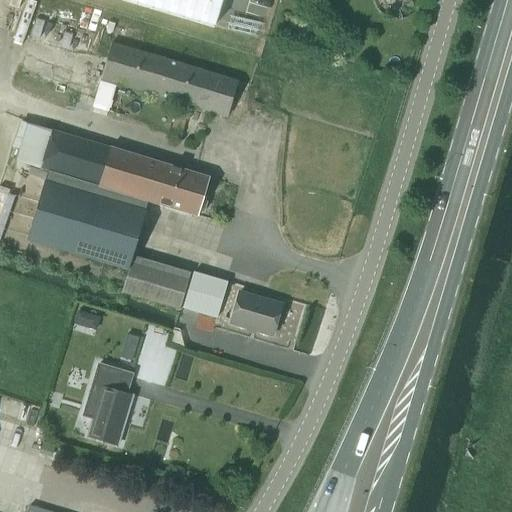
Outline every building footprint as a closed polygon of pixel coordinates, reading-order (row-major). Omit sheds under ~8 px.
[(130,0),(212,25),(219,0),(130,0)] [(237,81),(120,46),(111,43),(101,78),(227,116),(237,81)] [(15,162),(40,169),(40,168),(51,132),(35,127),(26,125),(15,162)] [(47,170),(96,184),(107,147),(51,130),(51,132),(40,168),(47,170)] [(96,184),(147,200),(196,214),(197,211),(203,212),(207,199),(202,197),(208,177),(107,147),(96,184)] [(96,184),(47,170),(26,240),(126,270),(147,200),(96,184)] [(179,309),(189,272),(133,256),(122,293),(179,309)] [(225,282),(208,277),(191,272),(180,308),(215,318),(225,282)] [(237,292),(228,323),(270,335),(279,304),(237,292)] [(132,361),(139,337),(127,334),(120,358),(132,361)] [(131,397),(115,392),(121,372),(98,365),(83,415),(93,418),(87,437),(116,446),(131,397)] [(72,511),(38,501),(34,511),(72,511)]
